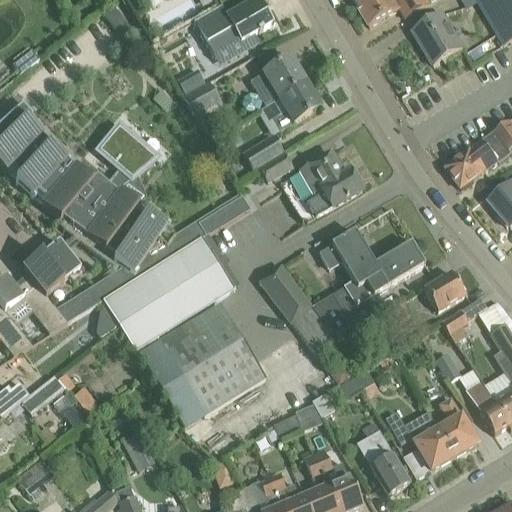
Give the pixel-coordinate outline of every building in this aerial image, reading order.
[(364,0),(355,6),(370,32),(401,13),(406,23),(431,7),(426,0),(364,0)] [(511,0),(475,0),(479,7),(505,51),(511,46),(511,0)] [(194,26),(215,61),(241,45),(244,51),(256,44),(254,39),(271,29),(257,4),(227,22),(220,10),(194,26)] [(112,8),(101,17),(121,42),(132,33),(112,8)] [(443,19),(414,36),(435,71),(464,53),(443,19)] [(32,54),(14,69),(21,78),(40,63),(32,54)] [(263,78),(250,86),(265,111),(278,103),(305,86),(290,61),(263,77),(263,78)] [(286,116),(273,124),(280,135),(293,128),(321,112),(305,86),(278,103),(286,116)] [(185,103),(196,122),(223,106),(211,87),(185,103)] [(22,110),(0,129),(0,171),(6,177),(12,171),(21,180),(15,186),(33,202),(38,196),(47,203),(41,210),(59,226),(62,223),(86,241),(85,242),(104,256),(105,254),(122,267),(124,270),(124,271),(127,275),(59,318),(67,328),(103,306),(203,243),(208,239),(209,240),(250,214),(242,201),(198,228),(200,231),(179,245),(175,239),(169,234),(170,232),(148,216),(141,211),(139,209),(146,200),(128,186),(129,185),(137,179),(159,162),(121,129),(97,157),(118,175),(106,189),(96,181),(77,165),(70,158),(54,144),(47,137),(32,121),(22,110)] [(511,132),(508,128),(447,173),(462,194),(499,166),(500,168),(511,158),(510,156),(511,155),(511,132)] [(271,140),(243,158),(253,175),(259,171),(284,156),(273,139),(271,140)] [(284,156),(259,171),(267,187),(293,171),(284,156)] [(331,157),(282,187),(305,226),(324,215),(325,217),(362,196),(350,175),(343,179),(331,157)] [(511,187),(490,207),(511,233),(511,232),(511,187)] [(277,273),(257,289),(315,359),(335,343),(333,341),(372,318),(365,305),(425,270),(411,248),(375,268),(355,236),(331,250),(332,251),(319,258),(327,272),(340,264),(354,286),(310,313),(277,273)] [(103,306),(135,357),(235,294),(203,243),(103,306)] [(59,246),(42,260),(63,287),(81,273),(59,246)] [(41,259),(23,274),(27,279),(30,282),(30,281),(47,302),(64,288),(63,287),(42,260),(41,259)] [(424,294),(437,317),(465,300),(451,277),(424,294)] [(6,283),(0,287),(0,310),(16,331),(32,318),(49,339),(67,328),(59,318),(56,313),(47,302),(30,281),(30,282),(15,294),(12,290),(6,283)] [(389,314),(398,328),(411,320),(402,307),(389,314)] [(0,345),(13,361),(31,350),(16,331),(0,310),(0,345)] [(140,361),(185,434),(266,384),(221,311),(140,361)] [(460,316),(442,327),(455,347),(465,340),(460,332),(467,328),(466,326),(460,316)] [(490,340),(500,355),(511,371),(511,372),(511,340),(506,330),(490,340)] [(503,376),(484,388),(509,431),(508,431),(511,435),(511,434),(511,372),(511,371),(500,355),(493,360),(503,376)] [(435,366),(449,389),(461,382),(447,358),(435,366)] [(380,366),(383,372),(392,366),(389,361),(380,366)] [(331,378),(339,389),(349,382),(341,371),(331,378)] [(367,373),(355,380),(363,393),(368,401),(379,395),(367,373)] [(339,389),(347,403),(363,393),(355,380),(339,389)] [(21,407),(31,420),(65,394),(54,381),(29,400),(21,407)] [(509,431),(484,388),(481,385),(467,394),(478,412),(477,412),(494,440),(508,431),(509,431)] [(8,390),(0,396),(0,421),(1,423),(21,407),(29,400),(19,388),(11,394),(8,390)] [(73,400),(89,421),(100,412),(84,392),(73,400)] [(312,407),(321,423),(332,417),(323,400),(312,407)] [(451,427),(438,434),(454,462),(477,448),(451,403),(441,409),(451,427)] [(294,418),(301,435),(316,429),(309,412),(294,418)] [(454,462),(438,434),(428,418),(404,431),(431,476),(454,462)] [(280,427),(287,440),(300,433),(293,420),(280,427)] [(374,427),(362,434),(381,465),(370,471),(387,501),(410,488),(393,459),(374,427)] [(274,434),(266,439),(270,447),(278,443),(274,434)] [(140,438),(128,445),(137,462),(149,456),(150,456),(140,438)] [(324,454),(314,458),(337,511),(362,511),(344,470),(333,474),(324,454)] [(404,462),(417,484),(427,478),(414,456),(404,462)] [(305,500),(309,511),(337,511),(314,458),(304,462),(318,494),(305,500)] [(42,464),(17,483),(29,499),(54,480),(42,464)] [(272,477),(268,478),(282,511),(309,511),(305,500),(300,502),(294,489),(286,493),(280,479),(274,481),(272,477)] [(266,485),(242,495),(249,511),(282,511),(268,478),(264,480),(266,485)] [(112,491),(87,511),(110,511),(116,507),(118,506),(112,491)] [(249,511),(242,495),(224,502),(226,511),(249,511)] [(118,506),(116,507),(118,511),(139,511),(135,499),(118,506)]
